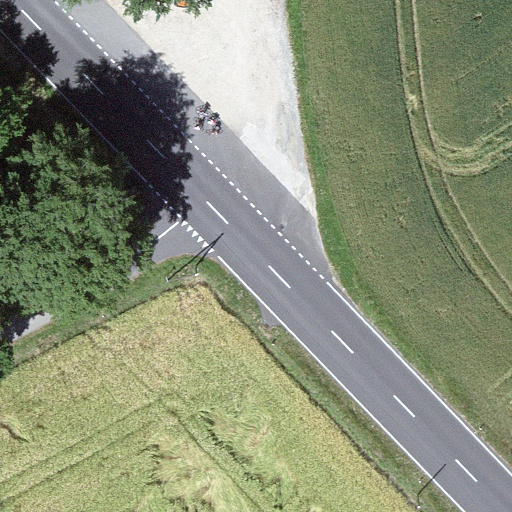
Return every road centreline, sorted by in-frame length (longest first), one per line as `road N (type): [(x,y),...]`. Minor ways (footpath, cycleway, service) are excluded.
road 1 (tertiary): [(0,7),(211,213),(495,511)]
road 2 (track): [(0,324),(211,213),(238,0)]
